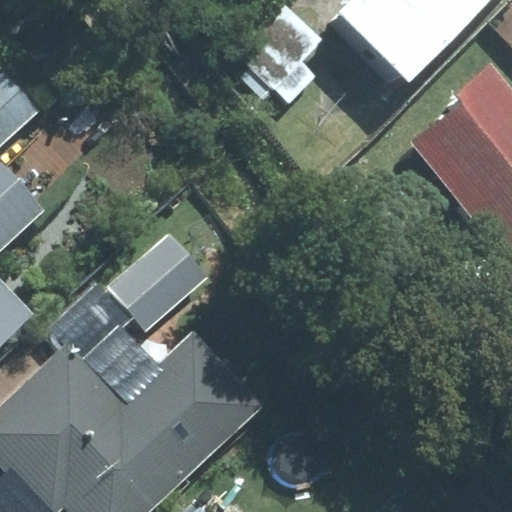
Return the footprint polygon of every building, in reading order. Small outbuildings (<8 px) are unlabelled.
[(489,0),(351,0),(338,14),(409,83),(489,0)] [(285,6),(229,68),(264,99),(272,91),(288,105),(316,74),(302,61),(322,39),(285,6)] [(0,145),(39,108),(0,67),(0,145)] [(511,93),(491,68),(458,96),(464,103),(416,143),(511,260),(511,93)] [(0,346),(34,315),(0,279),(0,250),(43,210),(0,165),(0,346)] [(103,290),(130,318),(144,333),(208,276),(168,232),(103,290)] [(193,334),(159,366),(121,326),(130,318),(103,290),(98,284),(43,336),(56,350),(0,402),(0,467),(5,472),(0,476),(0,511),(57,511),(65,506),(70,511),(148,511),(261,406),(193,334)]
